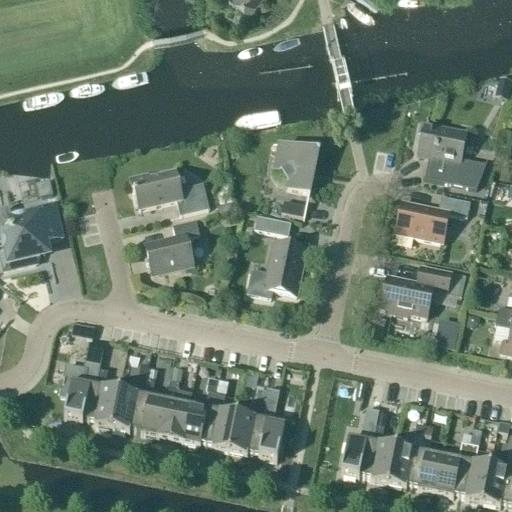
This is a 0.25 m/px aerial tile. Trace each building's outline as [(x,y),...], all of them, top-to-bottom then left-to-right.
[(236,0),(249,10),(256,0),(236,0)] [(423,132),(417,161),(418,161),(419,158),(431,161),(427,183),(422,182),(422,183),(476,194),(487,165),(486,165),(483,171),(469,168),(467,166),(465,165),(465,167),(459,165),(466,133),(464,133),(463,140),(423,132)] [(287,186),(285,193),(309,198),(317,159),(277,151),(273,174),(280,176),(287,186)] [(175,206),(179,221),(208,214),(202,188),(178,193),(174,176),(148,182),(147,178),(129,182),(133,201),(135,200),(138,215),(175,206)] [(53,201),(49,184),(31,187),(35,205),(53,201)] [(469,207),(440,201),(437,214),(402,207),(395,239),(441,249),(447,219),(466,223),(469,207)] [(302,224),(303,224),(306,211),(282,206),(280,218),(303,222),(302,224)] [(0,240),(4,257),(0,258),(0,263),(3,275),(36,268),(35,263),(39,261),(44,259),(46,254),(47,250),(46,245),(61,241),(54,208),(26,214),(28,219),(10,223),(8,212),(0,214),(0,240)] [(256,221),(253,235),(287,242),(290,228),(256,221)] [(172,231),(175,243),(145,250),(152,279),(191,270),(185,243),(199,240),(195,225),(172,231)] [(245,299),(269,304),(271,296),(295,301),(305,255),(273,248),(267,278),(250,274),(245,299)] [(450,278),(420,272),(417,288),(386,282),(379,314),(386,315),(385,318),(406,322),(407,320),(426,324),(431,296),(446,299),(460,302),(464,281),(450,278)] [(511,314),(498,311),(496,321),(511,324),(511,295),(511,299),(511,314)] [(467,318),(464,330),(473,331),(477,328),(478,320),(467,318)] [(511,324),(496,321),(494,331),(509,334),(507,347),(502,346),(499,359),(511,361),(511,324)] [(83,330),(81,342),(91,344),(94,332),(83,330)] [(442,344),(440,355),(456,358),(458,348),(442,344)] [(98,374),(103,350),(87,347),(82,372),(65,368),(59,398),(68,400),(63,424),(82,428),(82,425),(87,426),(98,374)] [(139,372),(137,381),(145,383),(146,378),(147,374),(139,372)] [(172,372),(169,386),(178,388),(179,388),(182,374),(172,372)] [(93,427),(92,430),(111,433),(118,395),(103,392),(107,375),(98,374),(87,426),(93,427)] [(137,381),(133,398),(118,395),(111,433),(129,437),(129,435),(135,436),(145,383),(137,381)] [(208,381),(205,395),(207,396),(216,398),(219,385),(219,384),(208,381)] [(154,385),(145,383),(135,436),(140,437),(140,439),(158,443),(165,405),(150,402),(154,385)] [(219,385),(216,398),(224,399),(225,399),(228,386),(223,385),(219,385)] [(158,443),(181,448),(189,410),(191,398),(179,395),(177,392),(178,388),(169,386),(165,405),(158,443)] [(278,395),(266,392),(266,394),(263,407),(252,460),(258,461),(257,463),(276,467),(284,429),(268,426),(269,420),(273,421),(278,395)] [(256,399),(255,405),(259,406),(263,407),(266,394),(257,392),(256,399)] [(207,396),(204,413),(189,410),(181,448),(199,451),(200,449),(205,450),(216,398),(207,396)] [(221,416),(224,399),(216,398),(205,450),(211,451),(210,454),(228,457),(236,419),(221,416)] [(251,422),(236,419),(228,457),(246,461),(247,459),(252,460),(263,407),(259,406),(255,405),(251,422)] [(364,482),(375,430),(378,415),(366,413),(360,439),(364,439),(363,445),(347,442),(339,480),(358,484),(359,481),(364,482)] [(499,426),(497,436),(507,439),(509,428),(499,426)] [(415,433),(413,438),(422,440),(423,434),(424,430),(415,428),(415,433)] [(370,484),(369,486),(387,490),(395,452),(380,448),(383,432),(375,430),(364,482),(370,484)] [(423,434),(422,440),(429,441),(430,441),(431,435),(432,432),(431,432),(424,430),(423,434)] [(413,438),(410,455),(395,452),(387,490),(405,493),(406,491),(411,492),(422,440),(413,438)] [(429,441),(422,440),(411,492),(417,493),(416,495),(434,499),(442,461),(427,458),(430,441),(429,441)] [(460,447),(457,464),(442,461),(434,499),(452,503),(453,500),(458,502),(469,449),(460,447)] [(474,468),(477,451),(469,449),(458,502),(464,503),(463,505),(481,509),(489,471),(474,468)] [(505,511),(511,477),(511,457),(507,457),(504,474),(489,471),(481,509),(497,511),(499,511),(500,510),(505,511)]
